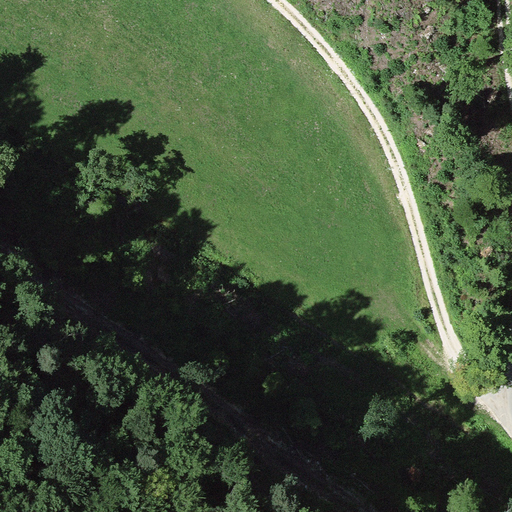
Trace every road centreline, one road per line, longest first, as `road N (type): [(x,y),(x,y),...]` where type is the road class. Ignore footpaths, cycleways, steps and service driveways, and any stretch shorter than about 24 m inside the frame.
road 1 (track): [(511,412),(464,379),(442,328),(398,157),(341,66),(273,0)]
road 2 (track): [(0,251),(364,511)]
